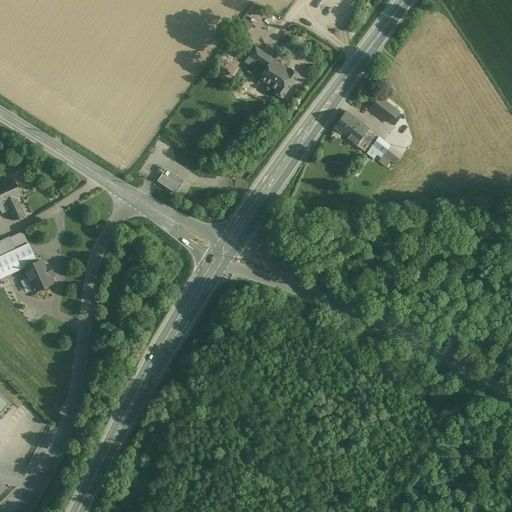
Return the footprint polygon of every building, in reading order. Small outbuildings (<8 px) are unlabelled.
[(300,74),(258,45),(251,56),(267,66),(261,78),(277,90),(275,94),(283,100),(300,74)] [(403,110),(382,95),(373,108),(394,124),(403,110)] [(370,128),(349,112),(336,130),(357,145),(370,128)] [(404,153),(381,136),(372,149),(395,167),(404,153)] [(157,181),(176,193),(184,180),(165,168),(157,181)] [(0,208),(2,213),(9,210),(14,221),(24,217),(16,198),(21,196),(13,179),(0,185),(0,208)] [(22,232),(0,243),(5,254),(27,243),(22,232)] [(28,244),(0,256),(0,279),(24,268),(24,269),(36,263),(28,244)] [(36,263),(24,269),(35,292),(52,284),(49,278),(53,276),(48,266),(44,268),(41,261),(36,263)] [(0,416),(13,403),(0,390),(0,416)]
